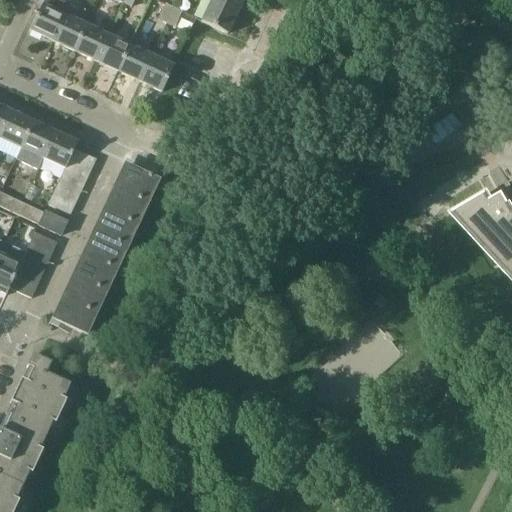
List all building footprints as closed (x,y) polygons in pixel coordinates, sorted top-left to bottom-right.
[(51,42),(63,17),(68,6),(55,0),(44,0),(29,31),(51,42)] [(236,13),(242,0),(211,0),(211,1),(236,13)] [(72,1),(66,13),(75,17),(80,5),(72,1)] [(226,35),(236,13),(211,1),(201,23),(226,35)] [(165,24),(172,9),(165,5),(158,21),(165,24)] [(173,28),(180,12),(172,9),(165,24),(173,28)] [(73,52),(85,27),(63,17),(51,42),(73,52)] [(95,62),(107,37),(85,27),(73,52),(95,62)] [(117,73),(129,48),(107,37),(95,62),(117,73)] [(139,83),(151,58),(129,48),(117,73),(139,83)] [(161,93),(172,68),(151,58),(139,83),(161,93)] [(0,137),(11,114),(0,109),(0,137)] [(0,139),(21,149),(33,124),(11,114),(0,137),(0,139)] [(43,160),(54,134),(33,124),(21,149),(16,160),(37,170),(43,160)] [(73,151),(76,145),(54,134),(43,160),(64,170),(68,162),(73,151)] [(89,172),(94,161),(73,151),(68,162),(89,172)] [(84,183),(89,172),(68,162),(64,170),(63,173),(84,183)] [(81,334),(92,310),(153,179),(127,167),(55,322),(81,334)] [(79,194),(84,183),(63,173),(57,183),(79,194)] [(74,205),(79,194),(57,183),(52,194),(74,205)] [(31,186),(27,195),(34,198),(38,190),(31,186)] [(0,207),(6,211),(11,200),(0,194),(0,207)] [(69,216),(74,205),(52,194),(47,206),(69,216)] [(511,210),(503,195),(490,202),(486,195),(458,212),(458,213),(459,212),(475,238),(480,234),(495,260),(501,257),(511,275),(511,210)] [(15,215),(21,204),(11,200),(6,211),(15,215)] [(27,221),(33,210),(21,204),(15,215),(27,221)] [(38,226),(43,215),(33,210),(27,221),(38,226)] [(44,213),(43,215),(38,226),(60,237),(66,223),(44,213)] [(33,234),(28,245),(50,255),(55,244),(33,234)] [(0,292),(5,294),(8,289),(13,278),(18,267),(23,256),(24,254),(2,244),(0,247),(0,292)] [(28,245),(24,254),(23,256),(45,266),(50,255),(28,245)] [(45,266),(23,256),(18,267),(40,277),(45,266)] [(40,277),(18,267),(13,278),(35,288),(40,277)] [(35,288),(13,278),(8,289),(30,299),(35,288)] [(50,366),(31,357),(0,422),(0,511),(9,511),(69,387),(45,376),(50,366)]
